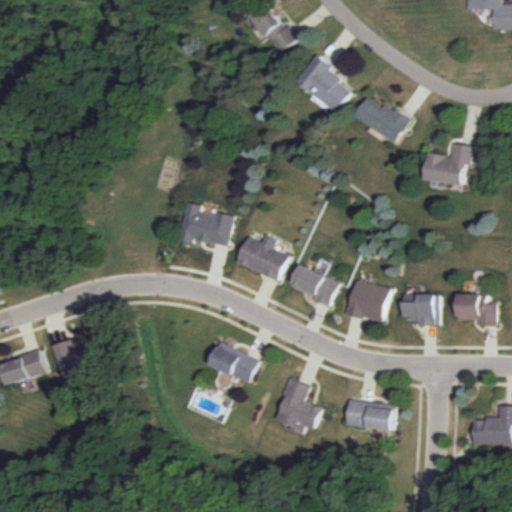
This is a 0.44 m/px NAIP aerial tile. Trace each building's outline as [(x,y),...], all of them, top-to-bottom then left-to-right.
[(473,0),(473,8),(500,9),(500,27),(511,27),(511,4),(507,4),(507,0),(473,0)] [(255,14),(285,54),(307,38),(296,24),(291,28),(271,2),(255,14)] [(324,56),(304,82),(343,111),(356,93),(342,83),(345,78),(336,71),(339,67),(324,56)] [(374,96),(360,118),(402,145),(419,120),(403,109),(400,113),(374,96)] [(459,143),(457,155),(436,152),(432,179),(475,186),(481,146),(459,143)] [(191,204),(208,208),(206,213),(221,217),(222,212),(241,217),(233,247),(221,244),(199,239),(198,245),(182,241),(191,204)] [(253,237),(266,244),(269,236),(281,242),(279,248),(294,256),(281,282),(273,278),(240,262),(253,237)] [(305,263),(348,283),(346,286),(336,308),(326,303),(318,299),(320,296),(295,285),(304,265),(305,263)] [(361,279),(397,288),(388,321),(371,316),(371,319),(361,316),(352,314),(361,279)] [(409,293),(445,293),(444,324),(432,324),(424,324),(424,320),(417,320),(417,316),(409,315),(409,293)] [(464,293),(492,293),(492,303),(502,303),(502,325),(493,325),(484,325),(484,319),(464,319),(464,293)] [(57,346),(65,372),(83,366),(88,381),(108,375),(100,349),(82,355),(77,339),(64,343),(57,346)] [(227,343),(217,365),(255,383),(265,360),(257,357),(227,343)] [(7,368),(25,361),(23,355),(33,352),(43,348),(52,375),(13,387),(7,368)] [(294,377),(277,418),(295,426),(294,429),(308,435),(310,428),(318,431),(327,408),(310,401),(316,386),(306,382),(294,377)] [(355,399),(370,401),(402,405),(398,431),(352,425),(355,399)] [(511,405),(504,405),(504,416),(491,416),(491,419),(480,419),(480,444),(511,443),(511,405)]
